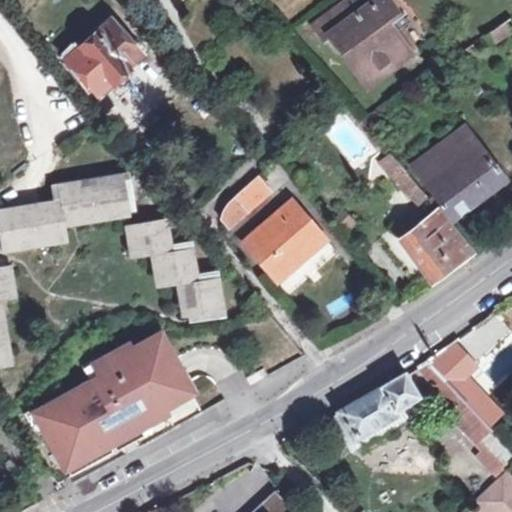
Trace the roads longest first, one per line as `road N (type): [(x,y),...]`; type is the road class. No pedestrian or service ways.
road 1 (tertiary): [(88,511),(253,432),(511,257)]
road 2 (unknown): [(331,382),(222,249)]
